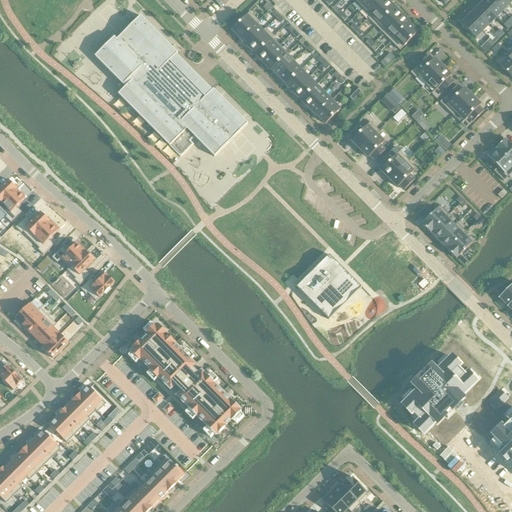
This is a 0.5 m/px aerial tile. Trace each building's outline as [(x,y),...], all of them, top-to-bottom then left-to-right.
[(356,0),(354,2),(362,10),(371,0),(356,0)] [(387,0),(386,0),(371,0),(362,10),(369,17),(368,19),(387,0)] [(394,8),(387,0),(368,19),(376,26),(394,8)] [(491,0),(485,0),(481,4),(496,18),(503,12),(491,0)] [(504,0),(491,0),(503,12),(510,5),(504,0)] [(481,4),(475,10),(489,25),(496,18),(481,4)] [(402,16),(394,8),(376,26),(383,34),(402,16)] [(339,17),(343,14),(338,9),(335,12),(339,17)] [(475,10),(468,17),(482,32),(489,25),(475,10)] [(280,15),(275,11),(272,14),(276,19),(280,15)] [(240,40),(259,21),(250,12),(232,30),(240,39),(240,40)] [(339,17),(344,22),(347,18),(343,14),(339,17)] [(281,24),(284,20),(280,15),(276,19),(281,24)] [(114,38),(95,57),(125,88),(118,95),(169,147),(180,158),(193,145),(190,142),(194,137),(214,157),(248,124),(213,90),(212,91),(206,98),(170,62),(176,55),(178,54),(141,16),(117,40),(114,38)] [(410,23),(402,16),(383,34),(391,42),(410,23)] [(468,17),(461,24),(475,39),(482,32),(468,17)] [(259,22),(259,21),(240,40),(247,47),(266,29),(266,28),(262,32),(256,25),(259,22)] [(391,42),(400,51),(418,33),(409,25),(410,24),(410,23),(391,42)] [(355,32),(358,29),(353,24),(350,28),(355,32)] [(295,31),(290,26),(287,30),(291,34),(295,31)] [(274,36),(266,29),(247,47),(255,55),(274,36)] [(355,32),(359,37),(363,34),(358,29),(355,32)] [(300,35),(295,31),(291,34),(296,39),(300,35)] [(274,36),(255,55),(263,63),(280,46),(273,39),(274,37),(274,36)] [(370,48),(373,44),(369,40),(365,43),(370,48)] [(310,46),(305,41),(302,45),(307,50),(310,46)] [(370,48),(374,52),(378,49),(373,44),(370,48)] [(287,53),(280,46),(263,63),(270,70),(287,53)] [(315,51),(310,46),(307,50),(311,54),(315,51)] [(295,61),(287,53),(270,70),(271,71),(271,70),(279,77),(295,61)] [(416,78),(419,75),(427,83),(444,66),(439,61),(438,63),(434,59),(432,61),(427,56),(411,73),(416,78)] [(325,61),(321,57),(317,60),(322,65),(325,61)] [(511,64),(507,59),(499,66),(511,78),(511,64)] [(384,60),(380,63),(385,68),(388,64),(384,60)] [(295,61),(279,77),(286,85),(285,85),(286,86),(301,70),(294,63),(295,61)] [(330,66),(325,61),(322,65),(326,70),(330,66)] [(444,66),(427,83),(435,91),(432,94),(437,99),(453,83),(449,78),(451,76),(447,72),(449,71),(444,66)] [(308,78),(301,70),(286,86),(293,93),(308,78)] [(341,77),(336,72),(332,76),(337,80),(341,77)] [(345,81),(341,77),(337,80),(342,85),(345,81)] [(316,86),(308,78),(293,93),(301,101),(316,86)] [(324,93),(316,86),(301,101),(308,109),(324,93)] [(457,86),(440,103),(453,116),(473,96),(468,91),(467,92),(463,88),(461,91),(457,86)] [(356,87),(348,96),(352,100),(361,92),(356,87)] [(388,95),(392,100),(393,99),(398,94),(393,89),(388,95)] [(316,116),(331,101),(324,93),(308,109),(316,116)] [(388,95),(380,102),(385,107),(392,100),(388,95)] [(473,96),(453,116),(457,113),(464,120),(461,124),(466,129),(483,112),(478,108),(480,105),(477,102),(478,101),(473,96)] [(326,125),(340,110),(331,101),(316,116),(316,117),(317,116),(326,125)] [(418,110),(411,117),(416,122),(423,115),(418,110)] [(353,139),(351,141),(355,145),(354,146),(358,151),(379,131),(370,122),(363,129),(359,125),(349,134),(353,139)] [(379,131),(358,151),(363,156),(365,154),(368,158),(370,156),(375,161),(385,151),(380,146),(384,143),(376,134),(379,131)] [(425,134),(420,138),(424,142),(429,138),(425,134)] [(511,146),(505,140),(496,148),(511,164),(511,146)] [(388,154),(378,164),(383,169),(381,171),(384,174),(383,176),(388,180),(408,160),(414,155),(405,146),(400,152),(395,147),(388,154)] [(439,147),(434,152),(440,158),(444,153),(439,147)] [(496,149),(488,157),(487,157),(498,167),(493,171),(503,181),(511,172),(511,164),(496,148),(496,149)] [(408,160),(388,181),(393,185),(394,184),(398,188),(400,186),(404,190),(414,180),(410,176),(417,169),(408,160)] [(0,206),(17,190),(16,189),(14,186),(8,181),(0,188),(0,206)] [(17,190),(0,206),(0,209),(7,216),(5,218),(11,223),(22,213),(17,208),(17,207),(19,205),(25,199),(17,190)] [(498,195),(501,199),(507,193),(503,190),(498,195)] [(456,201),(463,208),(467,204),(460,197),(456,201)] [(449,215),(440,206),(433,213),(431,212),(426,217),(428,218),(421,225),(430,233),(449,215)] [(26,217),(16,228),(21,233),(23,232),(31,240),(49,222),(49,221),(46,219),(41,213),(31,222),(26,217)] [(477,214),(473,218),(480,225),(484,221),(477,214)] [(457,223),(455,226),(447,218),(449,215),(430,233),(431,234),(431,233),(439,241),(457,223)] [(49,222),(31,240),(39,249),(38,250),(44,256),(54,245),(49,240),(58,231),(49,223),(50,222),(49,222)] [(466,232),(457,223),(439,241),(447,250),(466,232)] [(466,232),(447,250),(456,259),(462,253),(464,255),(469,250),(467,248),(472,243),(464,235),(466,232)] [(62,247),(52,258),(58,264),(61,261),(69,269),(85,252),(76,244),(70,250),(68,252),(68,253),(62,247)] [(69,269),(67,270),(75,279),(74,280),(80,286),(90,275),(85,270),(95,261),(89,255),(86,253),(85,252),(69,269)] [(329,255),(296,288),(329,320),(361,288),(329,255)] [(41,263),(37,267),(42,272),(46,268),(41,263)] [(91,279),(80,289),(86,295),(88,293),(96,302),(104,294),(105,294),(106,295),(111,290),(110,289),(110,288),(115,283),(109,278),(105,274),(96,284),(91,279)] [(39,280),(35,284),(41,290),(45,285),(39,280)] [(424,280),(418,285),(422,289),(428,284),(424,280)] [(511,284),(498,299),(499,299),(507,307),(511,302),(511,284)] [(51,290),(47,293),(52,298),(55,295),(51,290)] [(55,295),(52,298),(57,303),(60,299),(55,295)] [(31,303),(15,319),(23,327),(39,311),(39,310),(31,303)] [(66,305),(63,309),(67,313),(71,310),(66,305)] [(39,311),(23,327),(31,335),(49,317),(41,309),(39,310),(39,311)] [(71,310),(67,313),(72,318),(75,315),(71,310)] [(49,317),(31,335),(38,342),(53,328),(57,325),(49,317)] [(78,318),(75,321),(80,326),(83,322),(78,318)] [(133,350),(131,352),(132,353),(131,353),(139,361),(139,360),(140,361),(149,370),(155,376),(158,379),(170,390),(175,385),(182,393),(177,397),(188,408),(188,409),(197,418),(205,426),(205,427),(215,436),(217,434),(218,435),(225,428),(225,427),(231,421),(232,422),(241,413),(240,412),(240,410),(231,401),(230,401),(222,393),(222,391),(219,389),(218,388),(215,386),(215,385),(206,375),(205,375),(202,373),(200,375),(192,367),(194,365),(174,345),(166,335),(165,334),(159,327),(158,328),(157,326),(157,327),(156,327),(155,326),(142,339),(143,340),(140,343),(140,342),(138,344),(137,344),(134,346),(134,348),(132,350),(133,350)] [(53,328),(38,342),(42,346),(41,347),(45,351),(61,335),(53,328)] [(61,335),(45,351),(53,359),(59,353),(61,351),(69,343),(61,335)] [(454,345),(398,401),(444,448),(469,423),(511,466),(511,403),(504,395),(454,345)] [(4,363),(0,366),(0,377),(3,381),(2,382),(7,387),(8,386),(13,391),(16,387),(22,381),(17,377),(18,377),(12,371),(4,363)] [(80,394),(96,411),(97,413),(106,404),(88,386),(80,394)] [(80,394),(72,402),(88,418),(89,418),(96,411),(80,394)] [(65,409),(64,409),(83,428),(91,420),(89,418),(88,418),(72,402),(65,409)] [(60,414),(57,417),(75,435),(83,428),(64,409),(64,410),(63,410),(61,412),(61,413),(60,414)] [(57,417),(49,425),(67,443),(75,435),(57,417)] [(43,431),(35,439),(53,458),(61,449),(43,431)] [(30,443),(27,447),(45,465),(53,458),(35,439),(31,443),(30,443)] [(146,448),(143,451),(147,455),(150,453),(159,444),(154,440),(146,448)] [(27,447),(19,454),(37,473),(45,465),(27,447)] [(19,455),(12,462),(26,477),(29,481),(37,473),(19,454),(19,455)] [(166,458),(158,466),(176,484),(185,476),(178,469),(179,469),(177,467),(176,467),(166,458)] [(4,470),(19,485),(19,484),(26,477),(12,462),(4,470)] [(131,463),(127,467),(131,471),(135,467),(131,463)] [(158,466),(149,474),(151,476),(152,476),(168,492),(176,484),(158,466)] [(3,468),(0,470),(0,481),(15,496),(23,488),(19,484),(19,485),(4,470),(3,468)] [(151,476),(143,484),(160,500),(164,496),(168,492),(152,476),(151,476)] [(341,485),(359,503),(359,502),(368,494),(350,476),(345,482),(345,481),(341,485)] [(115,479),(111,483),(115,488),(119,483),(115,479)] [(0,497),(6,504),(15,496),(0,481),(0,497)] [(136,491),(135,492),(152,508),(160,500),(143,484),(136,491)] [(338,489),(333,494),(349,509),(348,510),(350,511),(352,511),(361,504),(359,502),(359,503),(341,485),(338,489)] [(134,490),(126,498),(139,511),(148,511),(152,508),(135,492),(136,491),(134,490)] [(325,502),(324,503),(332,510),(329,511),(345,511),(348,510),(349,509),(333,494),(325,502)] [(139,511),(126,498),(118,506),(123,511),(139,511)] [(91,503),(87,507),(91,511),(96,507),(91,503)]
